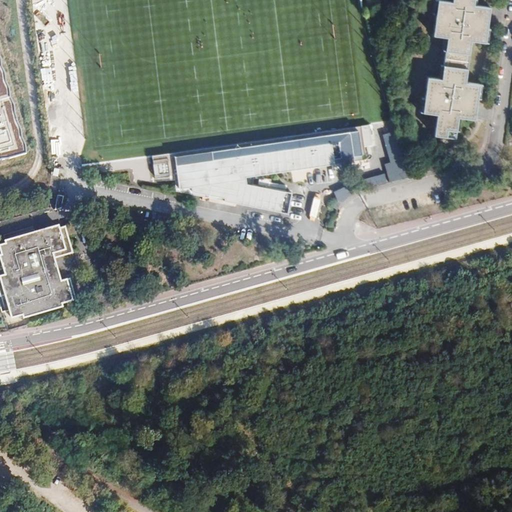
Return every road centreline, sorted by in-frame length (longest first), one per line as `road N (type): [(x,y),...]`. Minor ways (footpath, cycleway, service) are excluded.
road 1 (unclassified): [(0,345),(346,255)]
road 2 (residential): [(346,255),(343,229),(354,205),(488,162),(511,29)]
road 3 (unclassified): [(346,255),(511,207)]
